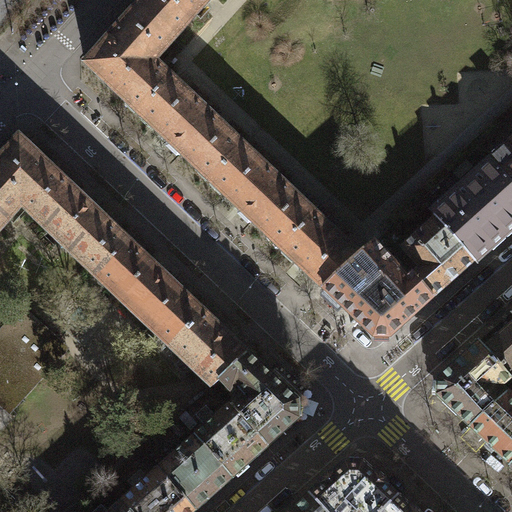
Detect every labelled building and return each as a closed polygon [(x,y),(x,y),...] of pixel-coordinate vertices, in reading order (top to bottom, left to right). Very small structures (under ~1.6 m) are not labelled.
[(211,0),(144,0),(139,6),(176,39),(211,0)] [(176,39),(139,6),(86,65),(139,114),(172,79),(155,62),(176,39)] [(172,79),(139,114),(169,143),(167,145),(179,157),(181,154),(210,182),(244,147),(172,79)] [(20,205),(52,170),(19,140),(0,160),(0,231),(22,207),(20,205)] [(511,144),(492,163),(511,185),(511,144)] [(244,147),(210,182),(240,210),(238,213),(251,224),(253,222),(282,250),(316,215),(244,147)] [(436,219),(475,262),(511,228),(511,185),(492,163),(433,215),(436,219)] [(95,276),(128,242),(97,213),(99,210),(86,198),(83,200),(52,170),(20,205),(22,207),(95,276)] [(324,289),(360,257),(349,247),(316,215),(282,250),(316,282),(324,289)] [(413,275),(433,298),(475,262),(436,219),(402,249),(420,269),(413,275)] [(171,348),(204,314),(172,284),(174,282),(161,269),(159,272),(128,242),(95,276),(171,348)] [(360,257),(324,289),(375,337),(390,337),(433,298),(413,275),(408,280),(375,244),(360,257)] [(0,398),(13,410),(64,354),(50,341),(46,346),(37,338),(46,329),(23,308),(0,332),(0,398)] [(220,381),(248,355),(204,314),(171,348),(212,387),(220,381)] [(511,315),(480,344),(511,379),(511,378),(511,315)] [(503,387),(511,379),(480,344),(438,381),(438,397),(471,428),(509,394),(503,387)] [(235,410),(268,446),(298,420),(298,410),(298,402),(248,355),(220,381),(229,391),(233,391),(238,386),(249,398),(236,409),(235,410)] [(471,428),(511,466),(511,465),(511,397),(509,394),(471,428)] [(195,437),(232,478),(268,446),(235,410),(236,409),(233,405),(231,405),(195,437)] [(159,469),(196,511),(232,478),(195,437),(159,469)] [(345,463),(310,496),(323,511),(383,511),(398,497),(363,464),(345,463)] [(121,502),(130,511),(194,511),(196,511),(159,469),(121,502)] [(323,511),(310,496),(291,511),(323,511)] [(413,511),(398,497),(383,511),(413,511)] [(110,511),(130,511),(121,502),(110,511)]
